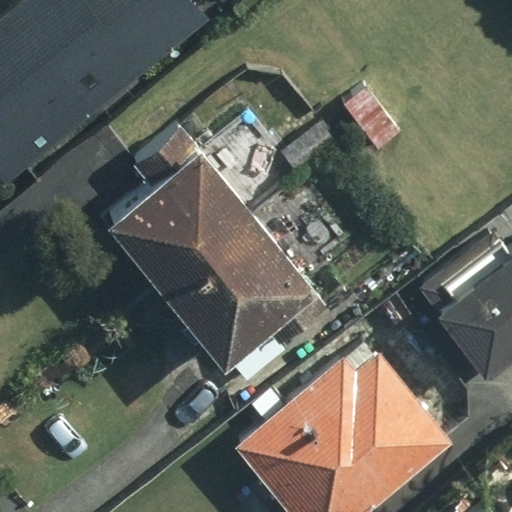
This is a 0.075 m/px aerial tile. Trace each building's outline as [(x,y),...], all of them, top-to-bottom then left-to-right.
[(0,0),(0,172),(202,7),(195,0),(0,0)] [(408,123),(367,79),(339,105),(380,149),(408,123)] [(304,272),(190,131),(99,204),(213,345),(304,272)] [(511,235),(431,299),(476,356),(511,328),(511,235)] [(227,433),(289,511),(339,511),(444,430),(374,343),(352,360),(339,344),(227,433)] [(177,378),(149,346),(91,395),(119,427),(177,378)]
